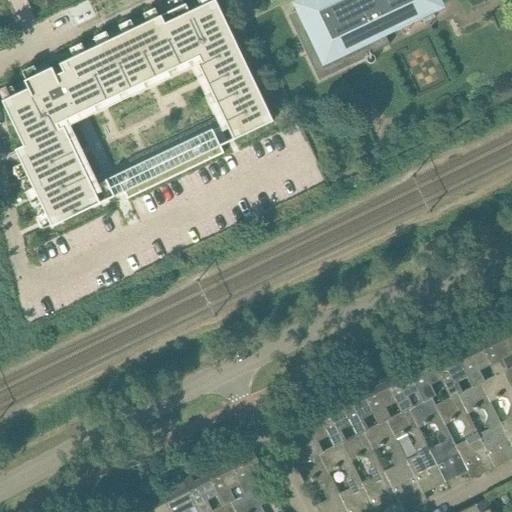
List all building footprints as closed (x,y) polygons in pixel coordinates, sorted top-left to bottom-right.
[(28,89),(2,101),(23,146),(15,150),(51,227),(100,204),(63,127),(59,129),(57,125),(198,57),(200,62),(197,64),(233,140),(273,121),(214,0),(189,12),(185,4),(59,64),(61,67),(53,71),(52,68),(24,81),(28,89)] [(301,10),(289,16),(320,79),(363,58),(363,57),(390,45),(383,32),(438,5),(435,0),(308,0),(299,5),(301,10)] [(116,175),(105,180),(106,181),(113,197),(124,192),(127,199),(223,154),(220,147),(212,131),(212,129),(116,175)] [(30,190),(0,197),(0,228),(18,299),(127,271),(118,234),(46,252),(30,190)] [(509,325),(499,329),(502,335),(511,353),(511,368),(508,370),(504,372),(511,389),(511,329),(511,330),(509,325)] [(486,336),(477,341),(480,346),(490,366),(496,376),(485,382),(481,384),(490,403),(501,398),(507,400),(510,405),(505,422),(501,424),(508,439),(511,436),(511,389),(504,372),(508,370),(502,360),(511,354),(511,353),(502,335),(489,341),(486,336)] [(464,347),(454,352),(457,357),(468,377),(473,387),(462,393),(458,394),(468,414),(478,409),(485,411),(488,416),(486,423),(489,429),(478,435),(486,450),(501,443),(510,461),(511,459),(511,446),(508,439),(501,424),(490,403),(481,384),(485,382),(480,371),(490,366),(480,346),(467,352),(464,347)] [(441,358),(433,363),(441,380),(450,398),(440,404),(436,406),(446,425),(456,420),(462,422),(465,427),(463,434),(467,440),(456,446),(463,461),(478,454),(487,472),(495,468),(486,450),(478,435),(468,414),(458,394),(462,393),(457,382),(468,377),(457,357),(444,364),(441,358)] [(415,362),(405,366),(408,372),(423,402),(408,409),(418,429),(429,423),(435,425),(438,431),(436,437),(439,444),(429,450),(437,464),(452,457),(460,475),(468,471),(463,461),(456,446),(446,425),(436,406),(440,404),(431,385),(441,380),(433,363),(431,360),(417,367),(415,362)] [(408,409),(423,402),(408,372),(395,378),(392,373),(383,378),(385,383),(395,403),(400,413),(391,418),(386,421),(414,476),(429,468),(438,486),(446,483),(437,464),(429,450),(418,429),(408,409)] [(386,408),(395,403),(385,383),(372,390),(370,384),(360,389),(363,394),(373,414),(379,424),(368,429),(363,432),(391,487),(397,484),(402,494),(415,488),(410,478),(414,476),(386,421),(391,418),(386,408)] [(363,419),(373,414),(363,394),(350,401),(347,395),(338,400),(340,406),(351,425),(356,435),(346,441),(341,443),(368,499),(375,496),(380,506),(392,499),(387,489),(391,487),(363,432),(368,429),(363,419)] [(341,431),(351,425),(340,406),(327,412),(325,407),(315,412),(318,417),(328,437),(333,447),(323,452),(318,455),(346,510),(352,507),(354,511),(366,511),(370,510),(365,501),(368,499),(341,443),(346,441),(341,431)] [(295,428),(280,436),(290,455),(305,485),(306,485),(317,479),(322,481),(325,487),(323,493),(327,500),(316,505),(315,506),(318,511),(342,511),(346,510),(318,455),(323,452),(318,442),(328,437),(318,417),(305,423),(302,418),(293,423),(295,428)] [(237,455),(227,459),(230,465),(246,494),(231,502),(236,511),(263,511),(261,506),(276,498),(270,486),(268,483),(257,488),(252,479),(263,473),(253,453),(239,460),(237,455)] [(214,466),(204,471),(207,476),(218,496),(223,506),(212,511),(210,511),(236,511),(231,502),(246,494),(230,465),(217,471),(214,466)] [(191,477),(182,482),(185,487),(197,511),(210,511),(212,511),(207,501),(218,496),(207,476),(194,483),(191,477)] [(169,488),(159,493),(162,499),(169,511),(197,511),(185,487),(172,494),(169,488)] [(146,500),(137,504),(140,511),(169,511),(162,499),(149,505),(146,500)] [(492,511),(486,499),(460,511),(492,511)]
